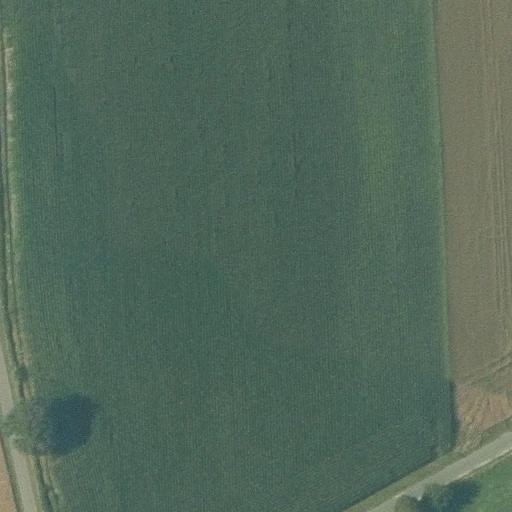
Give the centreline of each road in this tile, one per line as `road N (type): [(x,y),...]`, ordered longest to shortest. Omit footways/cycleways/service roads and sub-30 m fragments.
road 1 (unclassified): [(381,511),(511,437)]
road 2 (unclassified): [(0,371),(30,511)]
